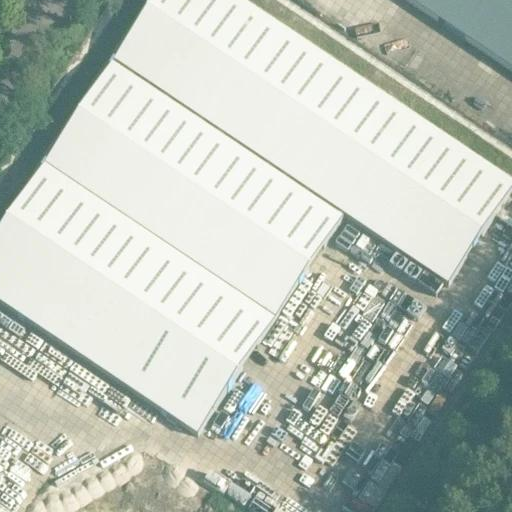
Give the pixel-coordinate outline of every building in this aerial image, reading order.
[(445,288),(511,188),(230,0),(154,0),(0,230),(0,307),(195,438),(342,219),(445,288)] [(511,0),(401,0),(511,74),(511,0)] [(422,89),(448,103),(452,94),(426,80),(422,89)] [(349,240),(331,256),(344,271),(362,256),(349,240)] [(403,301),(415,279),(393,268),(382,290),(403,301)] [(466,304),(490,318),(504,294),(480,280),(466,304)] [(469,357),(473,339),(476,340),(479,325),(441,317),(435,350),(469,357)] [(363,380),(386,333),(377,329),(354,375),(363,380)] [(393,337),(378,367),(389,373),(404,343),(393,337)] [(9,361),(104,418),(108,412),(142,432),(147,424),(110,401),(106,409),(13,354),(9,361)] [(298,426),(281,452),(292,458),(321,413),(312,407),(328,381),(318,374),(288,420),(298,426)] [(355,418),(373,394),(365,387),(346,412),(355,418)] [(0,471),(8,476),(36,428),(0,407),(0,471)] [(366,412),(362,419),(402,441),(406,434),(366,412)] [(74,442),(78,435),(46,417),(42,424),(74,442)] [(38,435),(13,474),(31,486),(56,447),(38,435)] [(322,479),(358,501),(369,482),(378,487),(391,466),(361,448),(355,458),(340,449),(322,479)]
